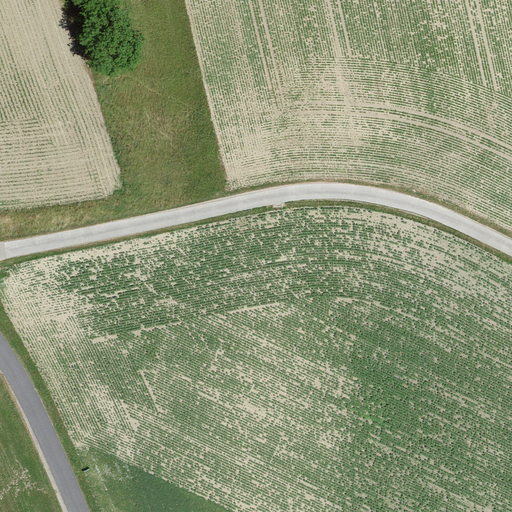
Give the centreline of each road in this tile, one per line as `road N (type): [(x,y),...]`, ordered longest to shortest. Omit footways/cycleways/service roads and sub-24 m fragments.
road 1 (residential): [(511,251),(420,206),(330,199),(0,254)]
road 2 (track): [(79,511),(30,381),(0,353)]
